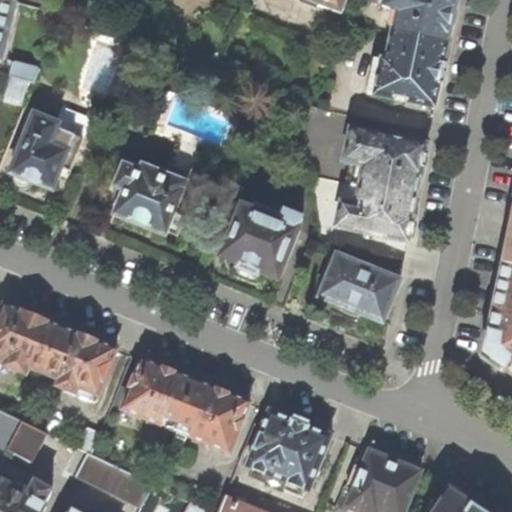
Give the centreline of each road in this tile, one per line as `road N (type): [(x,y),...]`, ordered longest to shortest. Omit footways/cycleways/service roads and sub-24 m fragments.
road 1 (residential): [(428,413),(362,397),(0,251)]
road 2 (residential): [(508,0),(428,413)]
